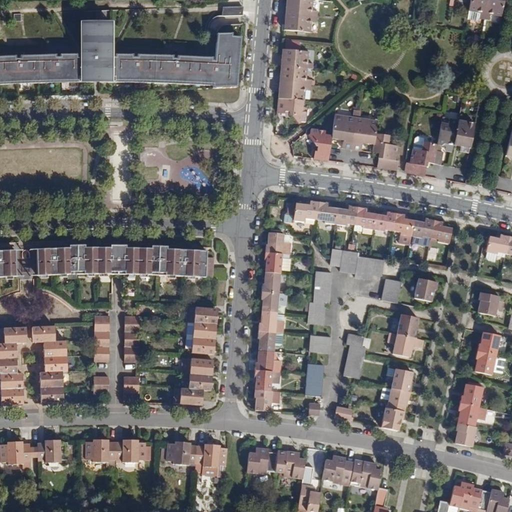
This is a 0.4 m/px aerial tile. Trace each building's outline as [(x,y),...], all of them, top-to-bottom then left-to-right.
[(312,0),(286,0),(285,13),(317,15),(317,10),(311,10),(312,0)] [(483,18),(486,0),(469,0),(467,10),(478,12),(477,17),(483,18)] [(486,0),(483,18),(489,19),(490,13),(501,15),(503,0),(486,0)] [(242,15),(243,6),(223,7),(223,11),(221,12),(221,15),(242,15)] [(477,17),(478,12),(467,10),(466,17),(476,19),(477,17)] [(317,15),(285,13),(284,29),(310,32),(311,21),(316,21),(317,15)] [(79,32),(79,47),(82,47),(82,54),(89,64),(90,64),(90,67),(97,67),(98,64),(100,64),(106,54),(105,47),(109,47),(109,31),(106,32),(106,23),(82,23),(82,32),(79,32)] [(175,60),(175,58),(171,58),(171,59),(161,59),(161,55),(144,55),(144,58),(134,58),(134,57),(131,57),(131,58),(121,57),(121,54),(113,54),(113,56),(113,66),(107,66),(104,69),(105,82),(115,81),(137,81),(171,83),(209,85),(216,86),(216,88),(236,87),(240,37),(229,37),(229,33),(218,33),(218,43),(213,43),(213,58),(210,58),(210,61),(200,60),(201,57),(184,56),(184,60),(175,60)] [(97,82),(105,82),(104,69),(107,66),(113,66),(113,56),(109,57),(109,47),(105,47),(106,54),(100,64),(98,64),(97,67),(90,67),(90,64),(89,64),(82,54),(82,47),(79,47),(79,56),(76,57),(76,67),(81,67),(83,69),(84,82),(91,82),(91,77),(97,77),(97,82)] [(281,65),(308,67),(312,68),(313,63),(308,63),(309,52),(282,49),(281,65)] [(14,58),(5,59),(5,56),(0,55),(0,82),(18,82),(69,81),(84,82),(83,69),(81,67),(76,67),(76,57),(76,54),(67,54),(67,57),(58,58),(58,57),(54,57),(54,58),(45,58),(45,54),(27,55),(27,58),(18,58),(14,58)] [(281,65),(279,82),(312,85),(312,80),(307,79),(308,67),(281,65)] [(312,85),(279,82),(278,99),(305,101),(306,91),(311,91),(312,85)] [(305,101),(278,99),(276,113),(284,114),(284,112),(290,112),(290,115),(297,124),(301,121),(306,122),(307,108),(304,108),(305,101)] [(353,149),(357,116),(336,114),(333,134),(333,137),(345,139),(344,148),(353,149)] [(363,141),(375,143),(376,133),(378,119),(357,116),(353,149),(362,150),(363,141)] [(442,122),(438,143),(434,162),(441,163),(444,149),(442,149),(443,144),(446,143),(446,141),(455,143),(459,120),(449,118),(448,124),(442,122)] [(459,120),(455,143),(471,146),(476,123),(459,120)] [(333,137),(333,134),(325,133),(325,130),(312,128),(312,132),(309,135),(317,145),(319,145),(318,151),(315,151),(315,159),(329,161),(333,137)] [(376,133),(375,143),(374,152),(380,153),(377,167),(398,170),(400,159),(395,159),(397,145),(391,144),(389,142),(390,135),(376,133)] [(423,149),(424,141),(425,138),(418,137),(415,137),(414,148),(423,149)] [(434,162),(438,143),(424,141),(423,149),(414,148),(412,162),(408,161),(406,171),(425,175),(428,161),(434,162)] [(309,217),(317,218),(319,202),(316,202),(310,201),(310,205),(306,204),(295,203),(294,220),(308,222),(309,217)] [(325,203),(319,202),(317,218),(325,219),(325,221),(336,223),(339,209),(329,207),(326,207),(325,203)] [(347,210),(339,209),(336,223),(347,224),(347,222),(355,224),(358,207),(351,206),(351,211),(347,210)] [(362,226),(374,228),(377,214),(368,212),(364,212),(364,208),(363,208),(358,207),(355,224),(362,225),(362,226)] [(385,227),(392,229),(394,213),(391,212),(390,212),(389,216),(385,215),(377,214),(374,228),(385,230),(385,227)] [(400,233),(411,235),(414,220),(406,219),(402,218),(403,214),(401,214),(394,213),(392,229),(400,230),(400,233)] [(423,222),(414,220),(411,235),(422,237),(422,234),(431,236),(434,220),(428,219),(427,223),(423,222)] [(442,222),(434,220),(431,236),(438,238),(438,240),(453,243),(456,229),(446,226),(442,225),(442,222)] [(275,246),(274,254),(294,256),(295,245),(296,236),(290,235),(278,234),(277,246),(275,246)] [(506,252),(510,237),(502,234),(501,238),(496,237),(490,235),(486,250),(487,250),(497,253),(498,250),(506,252)] [(301,245),(295,245),(294,256),(303,256),(304,245),(301,245)] [(61,247),(36,248),(37,275),(73,274),(133,275),(179,277),(212,280),(214,261),(206,260),(206,252),(146,248),(117,247),(61,247)] [(340,267),(343,251),(333,249),(332,249),(331,257),(330,266),(340,267)] [(0,277),(15,277),(14,250),(0,250),(0,277)] [(495,260),(497,253),(487,250),(486,255),(488,259),(495,260)] [(343,251),(340,267),(339,272),(346,273),(350,252),(343,251)] [(346,273),(354,275),(358,257),(359,253),(350,252),(346,273)] [(294,256),(274,254),(273,261),(276,261),(275,274),(293,275),(293,273),(294,259),(294,256)] [(362,280),(367,258),(358,257),(354,275),(354,278),(362,280)] [(370,281),(371,275),(374,259),(367,258),(362,280),(370,281)] [(302,260),(294,259),(293,273),(301,273),(302,260)] [(384,261),(374,259),(371,275),(382,277),(384,261)] [(315,283),(331,284),(332,274),(316,272),(315,283)] [(271,286),(271,293),(291,295),(291,292),(293,275),(275,274),(274,286),(271,286)] [(414,299),(431,302),(433,295),(434,290),(436,291),(438,283),(418,279),(414,299)] [(384,290),(400,293),(402,284),(386,280),(384,290)] [(330,294),(331,284),(315,283),(315,293),(330,294)] [(397,304),(400,293),(384,290),(381,301),(397,304)] [(291,295),(271,293),(270,301),(273,301),(272,313),(290,314),(290,307),(298,307),(299,295),(297,295),(291,295)] [(330,294),(315,293),(314,303),(325,304),(329,305),(330,294)] [(499,297),(480,293),(478,300),(480,301),(477,313),(495,317),(499,297)] [(325,304),(314,303),(309,303),(309,313),(324,314),(325,304)] [(193,324),(215,326),(216,317),(213,317),(214,311),(194,309),(193,324)] [(268,325),(268,333),(288,334),(288,331),(290,314),(272,313),(271,325),(268,325)] [(324,326),(324,314),(309,313),(308,316),(307,324),(311,325),(324,326)] [(400,335),(417,339),(419,331),(416,331),(419,319),(403,316),(400,335)] [(124,318),(124,326),(138,327),(138,319),(136,319),(136,318),(124,318)] [(215,335),(215,326),(193,324),(191,339),(211,341),(211,335),(215,335)] [(109,334),(109,326),(93,325),(93,333),(109,334)] [(42,343),(54,343),(53,327),(31,328),(31,339),(34,338),(35,344),(42,343)] [(0,344),(3,345),(15,345),(22,344),(22,339),(26,339),(26,328),(0,328),(0,344)] [(288,334),(268,333),(267,340),(270,340),(269,353),(286,354),(288,334)] [(350,345),(362,348),(365,337),(348,333),(346,344),(350,345)] [(424,341),(417,339),(400,335),(392,333),(390,343),(398,345),(395,354),(410,357),(413,346),(415,346),(414,348),(422,349),(424,341)] [(476,352),(496,356),(501,337),(483,333),(480,345),(478,344),(476,352)] [(288,334),(287,347),(293,347),(295,345),(296,335),(288,334)] [(310,336),(309,344),(330,346),(331,338),(310,336)] [(211,341),(191,339),(190,355),(213,358),(213,347),(210,346),(211,341)] [(54,343),(42,343),(42,352),(45,352),(46,358),(65,358),(65,343),(54,343)] [(16,353),(15,345),(3,345),(0,344),(0,359),(13,359),(13,353),(16,353)] [(330,346),(309,344),(308,353),(309,353),(330,355),(330,346)] [(350,345),(348,355),(364,359),(365,355),(366,349),(362,348),(350,345)] [(491,376),(496,356),(476,352),(474,359),(477,360),(474,372),(491,376)] [(285,373),(294,374),(295,363),(286,362),(286,354),(269,353),(268,365),(265,364),(265,372),(285,373)] [(108,364),(108,356),(93,355),(93,357),(93,364),(108,364)] [(361,369),(364,359),(348,355),(345,366),(361,369)] [(65,358),(46,358),(46,364),(43,364),(43,373),(62,373),(66,373),(65,358)] [(496,373),(504,374),(507,359),(500,358),(496,373)] [(13,364),(13,359),(0,359),(0,374),(16,374),(16,365),(13,364)] [(180,375),(188,376),(207,378),(208,372),(211,373),(212,364),(181,360),(180,375)] [(307,375),(322,376),(323,365),(308,364),(307,375)] [(359,380),(361,369),(345,366),(343,376),(353,378),(359,380)] [(394,378),(391,389),(410,394),(412,387),(410,386),(412,374),(395,370),(395,371),(394,378)] [(293,386),(294,374),(285,373),(265,372),(264,379),(267,379),(266,392),(283,393),(284,385),(293,386)] [(62,389),(62,373),(43,373),(38,374),(39,385),(41,384),(42,390),(62,389)] [(0,391),(18,390),(18,385),(21,385),(21,374),(16,374),(0,374),(0,391)] [(307,375),(306,386),(322,387),(322,376),(307,375)] [(187,391),(202,392),(209,393),(210,384),(209,384),(207,384),(207,378),(188,376),(187,391)] [(93,379),(93,387),(108,387),(108,379),(93,379)] [(458,404),(478,408),(482,389),(465,385),(463,397),(460,397),(458,404)] [(137,386),(123,386),(123,394),(132,394),(137,394),(137,386)] [(322,387),(306,386),(306,395),(305,396),(317,397),(321,398),(322,387)] [(108,387),(93,387),(93,388),(92,395),(108,395),(108,387)] [(63,404),(62,389),(42,390),(42,395),(39,395),(40,405),(63,404)] [(409,401),(410,394),(391,389),(386,409),(404,413),(407,401),(409,401)] [(18,397),(18,390),(0,391),(0,406),(22,406),(22,396),(18,397)] [(200,404),(202,392),(187,391),(179,390),(178,407),(197,408),(197,403),(200,404)] [(293,394),(283,393),(266,392),(265,401),(267,401),(266,412),(284,413),(284,405),(292,406),(293,394)] [(132,404),(132,394),(123,394),(123,401),(126,401),(126,404),(132,404)] [(321,405),(317,405),(310,404),(309,415),(319,416),(321,405)] [(476,419),(478,408),(458,404),(456,412),(459,412),(457,424),(474,428),(476,419)] [(334,417),(350,421),(353,411),(346,409),(336,407),(334,417)] [(484,410),(478,408),(476,419),(482,420),(484,410)] [(402,421),(404,413),(386,409),(385,409),(380,428),(398,432),(400,421),(402,421)] [(474,428),(457,424),(455,432),(457,433),(455,444),(471,447),(476,428),(474,428)] [(114,463),(114,445),(107,445),(108,441),(97,441),(97,445),(91,445),(84,445),(84,446),(80,446),(80,462),(91,462),(92,466),(107,465),(107,463),(114,463)] [(114,445),(114,463),(121,463),(121,466),(136,466),(136,464),(143,464),(144,458),(149,458),(149,449),(144,449),(144,445),(137,445),(132,445),(132,442),(121,441),(121,445),(114,445)] [(67,445),(60,445),(54,446),(54,442),(52,442),(44,442),(44,446),(37,446),(38,464),(44,464),(45,467),(61,466),(61,464),(71,463),(70,447),(67,447),(67,445)] [(7,448),(0,448),(0,460),(0,466),(8,465),(8,468),(24,468),(24,473),(31,473),(30,446),(23,447),(23,443),(13,443),(13,447),(7,448)] [(502,454),(511,456),(511,444),(509,444),(504,443),(502,454)] [(186,466),(194,467),(195,449),(188,449),(188,445),(178,444),(178,448),(172,448),(165,447),(164,451),(160,450),(159,458),(164,458),(163,464),(171,465),(171,468),(186,469),(186,466)] [(195,449),(194,467),(201,467),(201,470),(216,471),(216,469),(225,470),(226,451),(219,451),(213,450),(213,447),(203,446),(203,449),(195,449)] [(266,473),(275,474),(277,454),(269,453),(269,450),(259,449),(259,455),(255,454),(248,454),(246,473),(266,475),(266,473)] [(283,478),(302,480),(304,468),(305,461),(299,460),(295,459),(295,454),(285,452),(285,455),(277,454),(275,474),(283,475),(283,478)] [(350,482),(354,464),(346,463),(346,460),(336,458),(335,464),(331,463),(325,462),(322,481),(350,486),(350,482)] [(377,491),(378,489),(381,472),(375,471),(371,470),(372,464),(363,463),(362,466),(354,464),(350,482),(359,484),(358,488),(377,491)] [(304,468),(302,480),(297,510),(296,511),(316,511),(320,494),(314,493),(309,492),(310,487),(313,469),(304,468)] [(477,509),(482,491),(473,489),(474,486),(464,484),(463,489),(460,488),(454,487),(449,504),(449,506),(468,511),(469,507),(477,509)] [(387,491),(378,489),(377,491),(373,511),(383,511),(384,509),(387,491)] [(482,491),(477,509),(486,511),(485,511),(506,511),(509,501),(504,500),(500,499),(501,493),(491,490),(491,494),(482,491)] [(39,494),(31,495),(32,506),(40,506),(39,494)] [(447,511),(449,506),(449,504),(441,502),(438,511),(447,511)]
